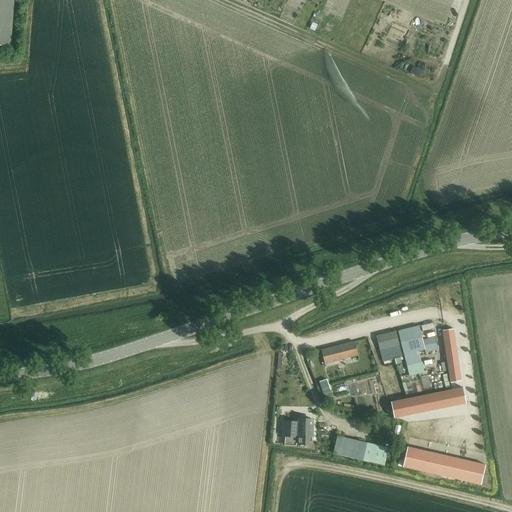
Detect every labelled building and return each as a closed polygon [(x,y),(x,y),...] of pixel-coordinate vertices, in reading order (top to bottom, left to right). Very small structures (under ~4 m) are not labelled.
[(0,0),(0,44),(11,45),(13,0),(0,0)] [(419,326),(398,331),(409,376),(423,372),(418,353),(418,352),(424,350),(425,353),(438,350),(435,337),(422,340),(419,326)] [(382,362),(401,357),(395,332),(376,336),(382,362)] [(324,363),(357,356),(354,342),(321,350),(324,363)] [(326,401),(332,399),(326,379),(319,381),(326,401)] [(462,385),(444,389),(447,405),(466,400),(462,385)] [(444,388),(425,392),(429,409),(447,405),(444,389),(444,388)] [(425,392),(408,397),(411,413),(429,409),(425,392)] [(408,397),(389,401),(393,418),(411,413),(408,397)] [(297,444),(311,444),(312,419),(298,419),(298,438),(285,437),(284,445),(297,447),(297,444)] [(283,420),(282,436),(285,436),(298,437),(298,422),(283,420)] [(388,447),(366,443),(337,435),(333,453),(362,460),(384,466),(388,447)] [(407,447),(402,467),(481,485),(486,465),(407,447)]
